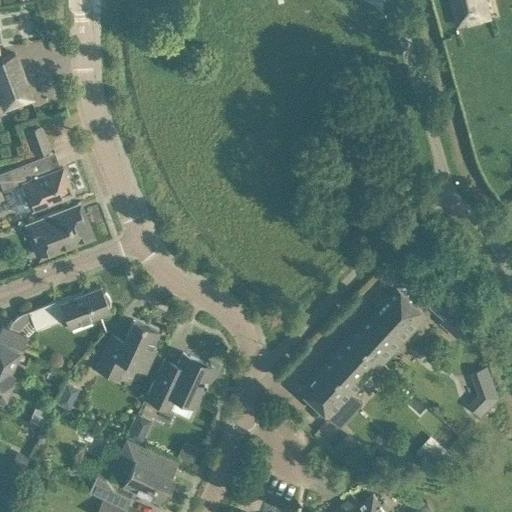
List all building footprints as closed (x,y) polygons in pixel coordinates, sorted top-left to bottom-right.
[(490,16),(485,0),(451,0),(458,24),(490,16)] [(0,100),(3,108),(13,104),(32,97),(15,52),(0,57),(0,40),(0,41),(0,39),(0,100)] [(26,128),(35,153),(49,148),(40,123),(26,128)] [(32,209),(54,200),(73,193),(62,166),(50,171),(44,155),(54,151),(36,158),(0,171),(0,182),(3,190),(22,183),(32,209)] [(89,234),(76,201),(27,221),(36,243),(39,241),(49,247),(51,249),(62,245),(89,234)] [(471,318),(465,312),(436,283),(422,297),(443,318),(438,323),(453,337),(471,318)] [(428,314),(398,285),(353,334),(383,362),(428,314)] [(71,293),(28,310),(35,327),(36,328),(65,317),(68,326),(81,321),(110,310),(107,304),(110,303),(110,301),(110,298),(110,297),(110,295),(109,292),(107,291),(105,289),(102,290),(100,286),(72,297),(71,293)] [(144,371),(146,366),(155,348),(151,346),(158,331),(133,318),(123,339),(111,333),(95,367),(117,378),(124,361),(144,371)] [(28,334),(2,323),(0,327),(0,339),(22,349),(28,334)] [(353,334),(301,390),(332,418),(383,362),(353,334)] [(0,400),(2,401),(13,375),(10,374),(19,353),(13,350),(0,344),(0,400)] [(164,357),(145,398),(169,410),(175,397),(194,406),(213,365),(182,351),(177,363),(165,358),(164,357)] [(487,364),(469,370),(480,400),(473,403),(475,410),(500,401),(487,364)] [(69,409),(76,394),(73,386),(66,382),(56,403),(69,409)] [(127,436),(140,442),(151,419),(138,413),(127,436)] [(361,444),(348,432),(335,445),(348,458),(361,444)] [(175,461),(135,443),(126,439),(115,465),(127,471),(122,483),(161,501),(173,476),(170,474),(175,461)] [(18,452),(12,463),(23,468),(29,457),(18,452)] [(18,479),(23,468),(12,463),(7,474),(18,479)] [(106,480),(105,480),(95,475),(88,490),(125,508),(131,497),(114,490),(113,489),(112,488),(111,487),(110,486),(109,485),(109,484),(108,482),(107,481),(106,480)] [(337,511),(335,509),(331,511),(387,511),(386,510),(390,508),(384,500),(381,503),(374,493),(360,503),(347,511),(337,511)] [(131,511),(102,498),(95,511),(131,511)]
